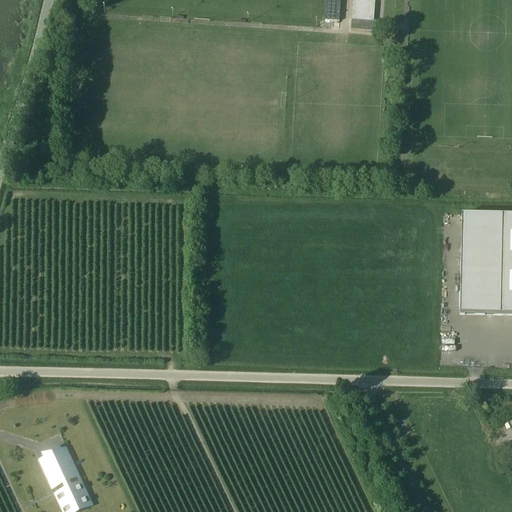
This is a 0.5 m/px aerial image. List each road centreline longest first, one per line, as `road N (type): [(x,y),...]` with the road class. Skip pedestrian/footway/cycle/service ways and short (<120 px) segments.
road 1 (unclassified): [(0,370),(511,387)]
road 2 (tertiary): [(0,172),(49,0)]
road 3 (track): [(369,383),(427,511)]
